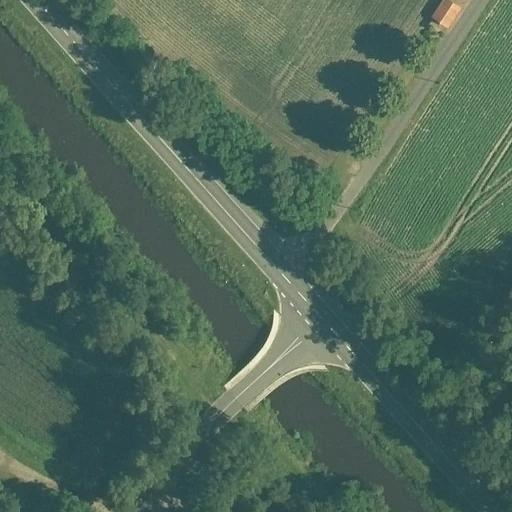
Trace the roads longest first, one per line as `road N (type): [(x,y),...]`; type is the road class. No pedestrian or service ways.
road 1 (tertiary): [(324,321),(35,0)]
road 2 (tertiary): [(324,321),(198,432),(137,511)]
road 3 (tertiary): [(490,511),(324,321)]
